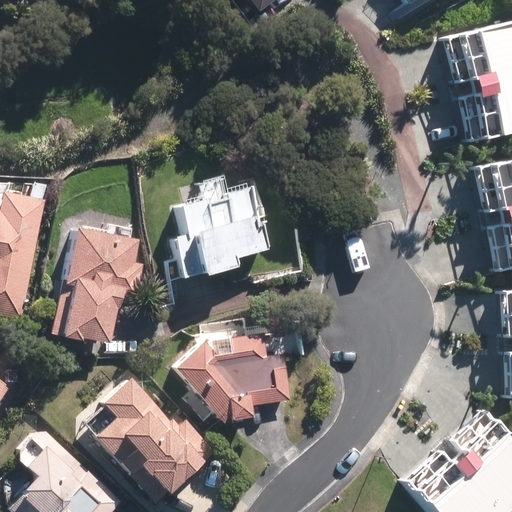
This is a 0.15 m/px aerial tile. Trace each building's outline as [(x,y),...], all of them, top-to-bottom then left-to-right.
[(249,0),(258,11),(273,0),(249,0)] [(402,0),(411,11),(425,0),(402,0)] [(511,25),(446,38),(467,141),(511,132),(511,25)] [(511,160),(475,168),(496,272),(511,268),(511,160)] [(167,212),(183,274),(235,261),(233,253),(265,245),(251,190),(167,212)] [(0,313),(20,317),(42,205),(3,198),(0,212),(0,313)] [(126,240),(71,229),(51,330),(106,340),(126,240)] [(511,288),(498,289),(506,396),(511,395),(511,288)] [(205,338),(174,365),(222,419),(239,404),(286,397),(279,357),(265,359),(261,332),(229,337),(232,355),(221,357),(205,338)] [(121,416),(98,437),(153,497),(207,448),(177,416),(170,424),(130,380),(107,401),(121,416)] [(494,511),(511,497),(511,444),(483,411),(400,483),(425,511),(494,511)] [(100,511),(112,500),(43,436),(0,481),(0,484),(29,511),(100,511)]
